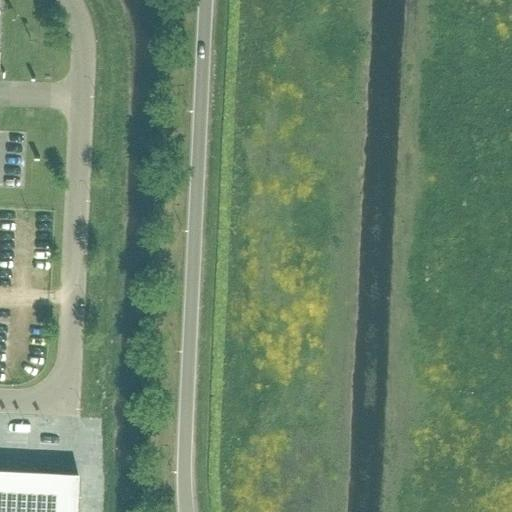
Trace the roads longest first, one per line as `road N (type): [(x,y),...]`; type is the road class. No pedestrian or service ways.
road 1 (secondary): [(203,0),(185,511)]
road 2 (unclassified): [(67,0),(81,70),(65,405),(0,402)]
